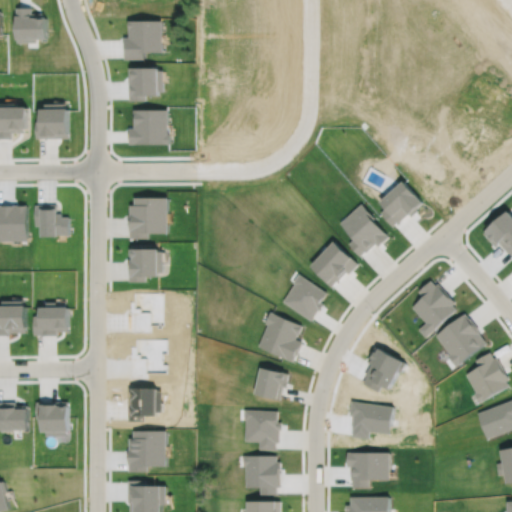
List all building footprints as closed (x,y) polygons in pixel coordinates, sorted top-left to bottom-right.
[(0,102),(0,137),(13,137),(13,132),(24,132),(24,128),(28,128),(28,102),(0,102)] [(41,107),(42,121),(37,121),(37,137),(70,137),(69,107),(66,107),(66,102),(46,103),(46,107),(41,107)] [(381,212),(393,225),(398,220),(399,221),(409,212),(412,215),(417,210),(416,209),(424,202),(404,180),(381,201),(386,207),(381,212)] [(136,197),(136,205),(132,205),(132,216),(130,216),(130,230),(132,230),(131,238),(150,238),(150,233),(170,233),(170,197),(136,197)] [(362,203),(341,222),(355,237),(349,242),(360,254),(365,249),(366,251),(376,242),(379,245),(389,235),(374,218),(375,217),(362,203)] [(334,239),(311,264),(320,273),(319,274),(331,285),(337,279),(337,280),(346,270),(349,273),(359,262),(334,239)] [(129,248),(129,280),(146,280),(146,275),(159,275),(159,271),(164,271),(164,250),(159,250),(159,248),(129,248)] [(0,336),(11,336),(11,333),(28,333),(28,307),(25,307),(25,301),(3,301),(3,307),(0,307),(0,336)] [(35,316),(35,333),(56,333),(56,329),(69,329),(68,306),(56,306),(56,302),(48,302),(48,307),(42,307),(42,316),(35,316)] [(270,310),(265,322),(267,323),(258,345),(292,359),(298,347),(299,347),(302,340),(295,337),(297,332),(298,333),(302,324),(270,310)] [(490,351),(476,359),(479,365),(466,373),(476,391),(475,392),(480,401),(509,385),(506,380),(509,378),(497,355),(494,357),(490,351)] [(37,401),(37,416),(42,416),(42,429),(47,429),(47,434),(55,434),(55,429),(57,429),(57,428),(67,428),(67,429),(68,429),(68,401),(37,401)] [(0,402),(0,417),(1,417),(1,429),(11,429),(11,426),(22,426),(22,430),(28,430),(28,405),(15,405),(15,402),(0,402)] [(511,445),(500,448),(503,461),(496,462),(499,474),(505,472),(507,482),(511,481),(511,445)] [(0,510),(11,507),(3,480),(0,480),(0,510)]
